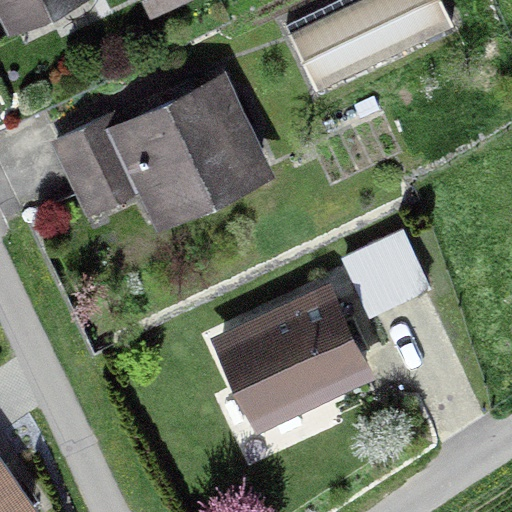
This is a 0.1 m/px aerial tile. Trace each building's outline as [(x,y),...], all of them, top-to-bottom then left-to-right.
[(111,0),(8,0),(31,48),(116,9),(111,0)] [(444,0),(346,0),(289,26),(326,108),(465,45),(444,0)] [(249,71),(63,154),(96,229),(162,200),(182,245),(302,191),(249,71)] [(404,231),(350,254),(372,307),(426,285),(404,231)] [(332,281),(214,336),(262,440),(380,386),(332,281)] [(62,511),(13,444),(0,452),(0,511),(62,511)]
